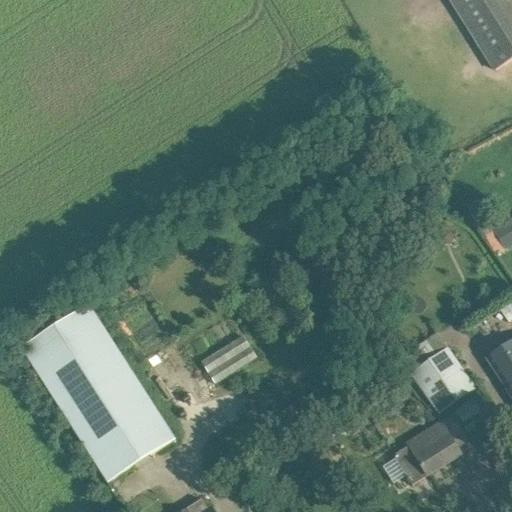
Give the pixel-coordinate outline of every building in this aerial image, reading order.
[(449,0),(494,71),(511,59),(511,23),(497,0),(449,0)] [(329,165),(340,187),(373,167),(361,147),(329,165)] [(511,218),(485,231),(496,254),(511,246),(511,218)] [(90,305),(20,350),(108,484),(141,463),(176,440),(131,369),(90,305)] [(243,334),(201,360),(216,383),(259,357),(243,334)] [(476,389),(437,334),(401,357),(412,373),(411,374),(440,414),(476,389)] [(511,341),(485,359),(511,399),(511,341)] [(497,417),(480,393),(455,410),(471,435),(497,417)] [(461,455),(450,438),(440,423),(407,444),(408,447),(393,456),(412,486),(461,455)] [(201,501),(183,511),(215,511),(212,508),(209,510),(202,500),(201,501)]
